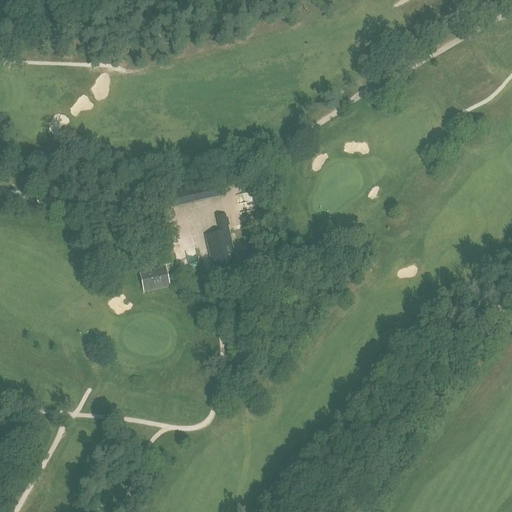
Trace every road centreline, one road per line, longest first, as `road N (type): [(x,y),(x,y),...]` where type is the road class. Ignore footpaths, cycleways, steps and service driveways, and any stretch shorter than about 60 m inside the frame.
road 1 (track): [(191,232),(305,130),(511,8)]
road 2 (track): [(511,301),(364,511)]
road 3 (track): [(170,427),(200,427),(213,410),(224,357),(213,278),(191,232)]
